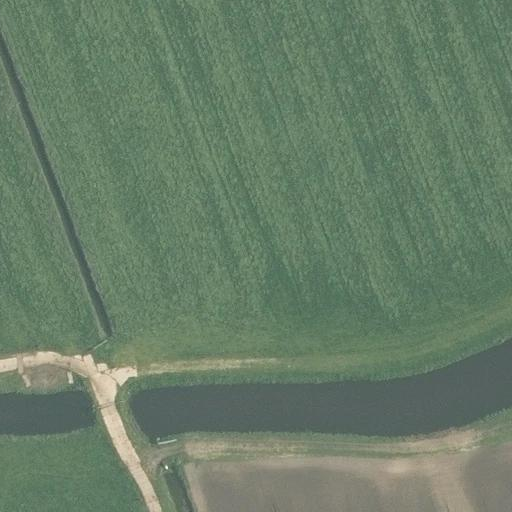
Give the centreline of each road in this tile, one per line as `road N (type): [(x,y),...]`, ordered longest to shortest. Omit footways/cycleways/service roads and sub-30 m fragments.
road 1 (track): [(511,435),(451,461),(156,451),(129,464)]
road 2 (track): [(96,369),(256,361)]
